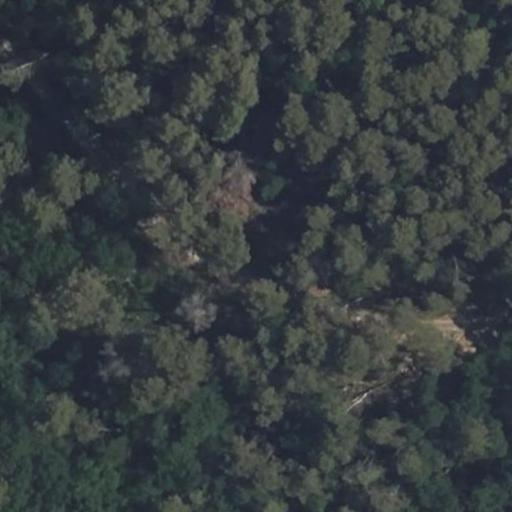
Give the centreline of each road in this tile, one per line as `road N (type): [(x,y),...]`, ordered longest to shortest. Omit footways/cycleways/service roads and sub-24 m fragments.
road 1 (track): [(511,315),(342,297),(225,242),(102,126),(0,13)]
road 2 (track): [(0,495),(21,438),(145,353),(298,337),(417,307)]
